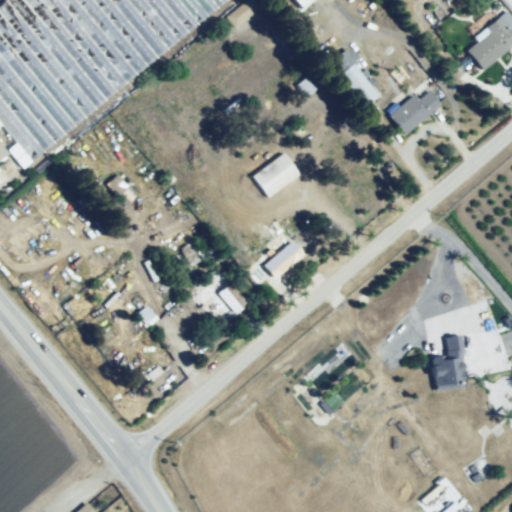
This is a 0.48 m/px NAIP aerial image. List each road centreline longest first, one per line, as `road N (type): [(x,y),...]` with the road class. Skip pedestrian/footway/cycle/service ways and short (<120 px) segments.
road 1 (residential): [(128,462),(511,117)]
road 2 (secondary): [(0,308),(128,462)]
